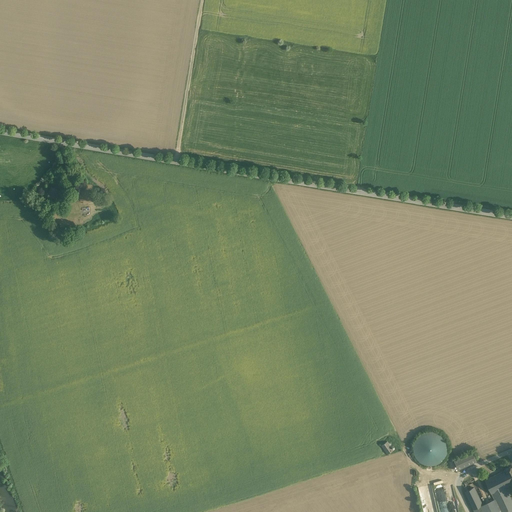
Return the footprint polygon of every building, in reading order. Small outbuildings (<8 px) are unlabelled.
[(63,192),(51,187),(48,194),(56,198),(60,199),(63,192)] [(446,448),(440,434),(428,430),(415,435),(411,447),(416,461),(429,465),(441,461),(446,448)] [(387,441),(381,445),(387,453),(393,449),(387,441)] [(472,452),(454,460),(458,470),(476,461),(472,452)] [(505,470),(484,479),(490,493),(506,486),(511,483),(505,470)] [(458,511),(452,485),(443,487),(449,511),(458,511)] [(482,504),(474,486),(465,491),(473,508),(480,505),(482,504)] [(511,498),(506,486),(491,493),(493,499),(494,498),(500,511),(507,511),(511,510),(511,498)] [(449,511),(443,487),(434,489),(439,511),(449,511)] [(482,504),(480,505),(483,511),(500,511),(494,498),(493,499),(482,504)]
